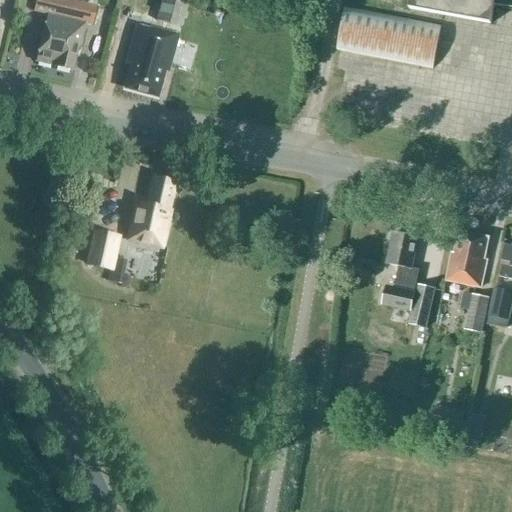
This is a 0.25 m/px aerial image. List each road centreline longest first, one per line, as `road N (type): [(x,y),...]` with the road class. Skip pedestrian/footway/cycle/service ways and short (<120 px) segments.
road 1 (tertiary): [(0,101),(330,168)]
road 2 (secondary): [(106,511),(80,451),(0,325)]
road 3 (tertiary): [(511,213),(330,168)]
